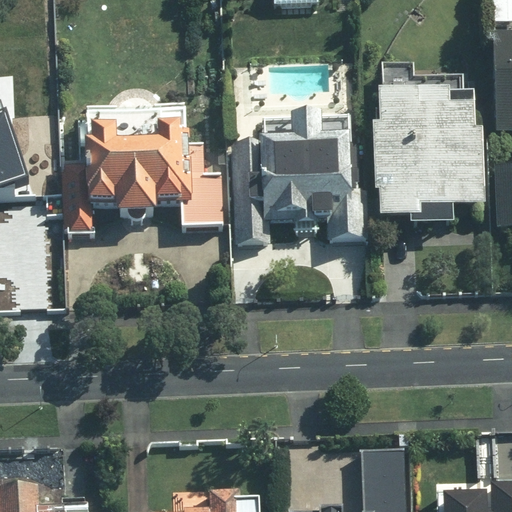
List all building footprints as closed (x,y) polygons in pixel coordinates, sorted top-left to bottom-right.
[(58,0),(11,0),(10,33),(57,34),(58,0)] [(364,0),(341,0),(342,14),(365,14),(364,0)] [(511,38),(497,39),(499,136),(511,135),(511,38)] [(414,223),(415,229),(459,227),(459,214),(490,213),(487,132),(481,132),(480,98),(456,98),(456,94),(382,96),(386,224),(414,223)] [(0,183),(26,175),(6,106),(3,108),(1,101),(0,101),(0,183)] [(96,209),(121,208),(121,219),(162,217),(161,206),(184,205),(185,231),(227,229),(225,179),(210,179),(209,147),(191,148),(190,114),(90,119),(92,165),(64,166),(67,236),(98,235),(96,209)] [(284,236),(283,228),(330,225),(332,247),(372,245),(369,195),(358,196),(354,138),(265,144),(267,180),(234,182),(238,238),(284,236)] [(511,168),(496,169),(499,232),(511,230),(511,168)] [(364,455),(366,511),(409,511),(407,453),(364,455)] [(511,511),(511,487),(496,489),(496,511),(492,511),(492,498),(442,500),(442,511),(511,511)] [(92,511),(92,505),(42,508),(41,489),(0,491),(0,511),(92,511)] [(263,511),(264,511),(257,511),(245,511),(245,490),(175,494),(175,511),(263,511)]
